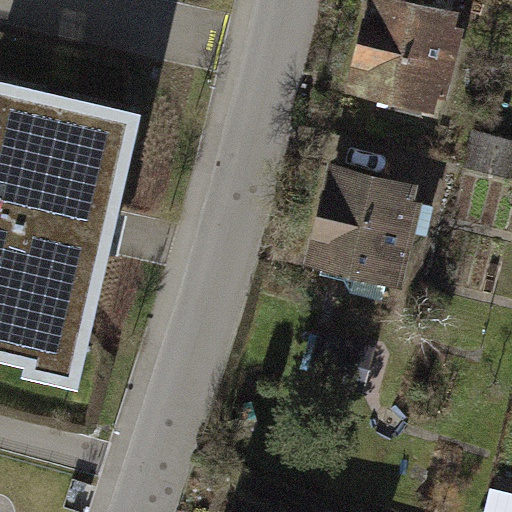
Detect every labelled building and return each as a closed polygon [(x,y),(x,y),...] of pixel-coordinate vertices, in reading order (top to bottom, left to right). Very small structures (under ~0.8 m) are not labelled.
[(412,0),(374,0),(351,92),(444,116),(447,101),(452,103),(474,16),(412,0)] [(135,109),(21,82),(8,137),(0,135),(0,345),(33,353),(37,332),(80,342),(135,109)] [(427,185),(333,162),(308,265),(402,288),(427,185)] [(379,347),(321,330),(306,379),(364,397),(379,347)] [(276,511),(239,499),(235,511),(276,511)]
